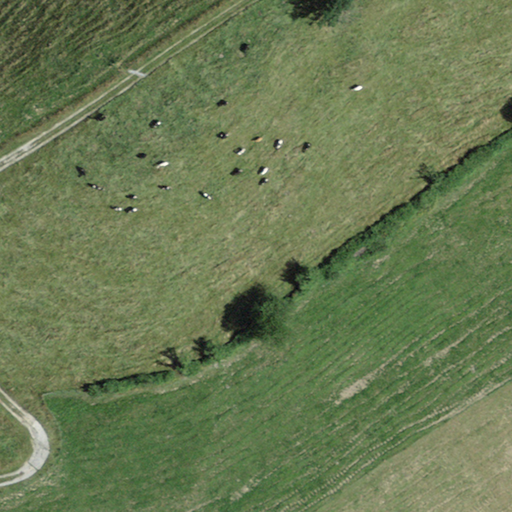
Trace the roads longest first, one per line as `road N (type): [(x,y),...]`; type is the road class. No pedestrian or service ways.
road 1 (track): [(248,0),(0,163)]
road 2 (track): [(0,395),(32,424),(42,449),(17,477),(0,480)]
